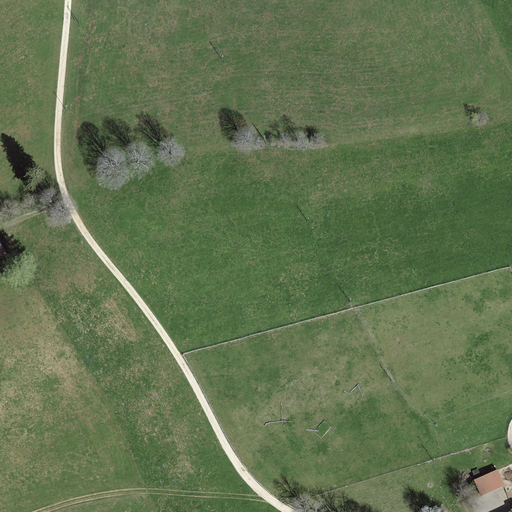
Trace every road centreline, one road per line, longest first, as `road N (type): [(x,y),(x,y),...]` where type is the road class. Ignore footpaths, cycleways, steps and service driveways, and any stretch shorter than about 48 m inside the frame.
road 1 (track): [(299,511),(260,491),(226,448),(173,348),(61,194),(68,0)]
road 2 (track): [(48,511),(136,492),(248,500),(260,491)]
